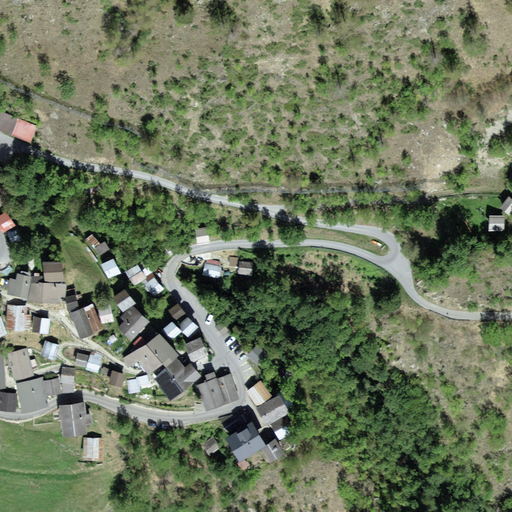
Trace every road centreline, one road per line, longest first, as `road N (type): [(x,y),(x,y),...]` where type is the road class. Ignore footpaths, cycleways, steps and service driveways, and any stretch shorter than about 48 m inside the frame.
road 1 (residential): [(398,272),(400,248),(366,230),(233,204),(153,176),(48,160),(0,142)]
road 2 (residential): [(246,356),(171,281),(179,258),(215,245),(342,245),(398,272)]
road 3 (residential): [(0,410),(52,412),(88,397),(209,423),(266,401),(266,384),(246,356)]
